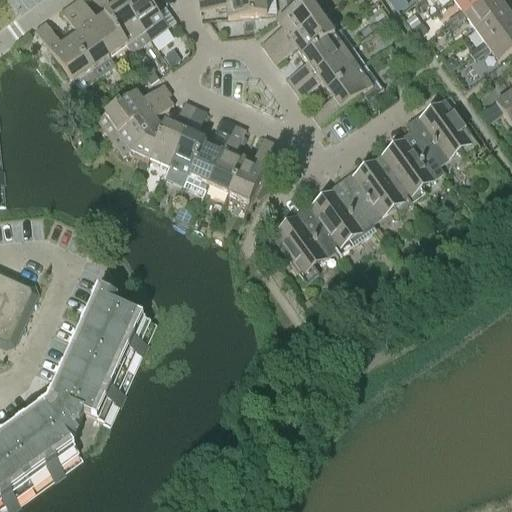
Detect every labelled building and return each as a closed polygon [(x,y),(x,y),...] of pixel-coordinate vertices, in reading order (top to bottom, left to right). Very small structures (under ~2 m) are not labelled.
[(150,44),(118,0),(103,0),(112,11),(104,17),(127,49),(133,57),(150,44)] [(118,0),(150,44),(169,31),(146,0),(118,0)] [(267,19),(264,0),(223,0),(199,2),(201,14),(226,12),(227,22),(267,19)] [(297,0),(285,0),(287,17),(298,9),(297,0)] [(402,0),(390,0),(388,2),(396,15),(407,7),(402,0)] [(456,0),(453,3),(461,14),(464,18),(489,0),(456,0)] [(454,19),(460,27),(467,22),(475,34),(506,12),(497,0),(489,0),(464,18),(461,14),(454,19)] [(81,2),(71,8),(109,61),(127,49),(104,17),(96,23),(81,2)] [(261,48),(268,58),(321,20),(308,2),(298,9),(287,17),(276,24),(283,33),(261,48)] [(77,37),(69,42),(97,82),(115,70),(109,61),(71,8),(61,15),(77,37)] [(511,20),(506,12),(475,34),(483,45),(486,49),(511,30),(511,20)] [(414,18),(406,24),(412,32),(420,26),(414,18)] [(460,27),(454,19),(446,25),(452,33),(460,27)] [(334,38),(321,20),(268,58),(275,68),(296,53),(302,61),(334,38)] [(392,22),(383,29),(387,35),(397,28),(392,22)] [(421,26),(414,31),(420,39),(427,34),(421,26)] [(79,95),(97,82),(69,42),(61,48),(46,27),(35,34),(79,95)] [(511,30),(486,49),(483,45),(476,50),(482,58),(489,53),(498,66),(511,55),(511,30)] [(340,33),(334,38),(302,61),(308,68),(287,83),(294,93),(353,51),(340,33)] [(482,58),(476,50),(469,56),(474,64),(482,58)] [(366,68),(353,51),(294,93),(301,103),(322,88),(327,96),(366,68)] [(174,54),(164,60),(171,70),(180,63),(174,54)] [(449,62),(444,66),(450,74),(458,69),(453,63),(449,62)] [(383,93),(366,68),(327,96),(333,103),(312,119),(319,129),(364,98),(368,104),(383,93)] [(152,69),(145,73),(148,78),(155,73),(152,69)] [(154,75),(146,80),(151,87),(159,82),(154,75)] [(96,123),(109,142),(167,100),(168,101),(171,99),(164,88),(142,103),(136,95),(96,123)] [(511,130),(511,95),(495,107),(511,130)] [(173,109),(168,101),(167,100),(109,142),(122,159),(130,154),(149,162),(165,126),(164,126),(162,131),(156,122),(173,109)] [(421,116),(406,126),(442,175),(442,174),(438,168),(459,152),(465,160),(479,150),(445,103),(423,119),(421,116)] [(174,130),(165,126),(149,162),(169,171),(196,112),(185,107),(174,130)] [(494,108),(482,117),(489,127),(501,118),(494,108)] [(207,117),(196,112),(169,171),(188,180),(205,144),(196,140),(207,117)] [(208,189),(235,130),(224,125),(213,148),(205,144),(188,180),(208,189)] [(419,191),(442,175),(406,126),(406,127),(411,133),(397,143),(399,146),(378,162),(411,207),(424,198),(419,191)] [(246,134),(235,130),(208,189),(228,198),(244,162),(235,158),(246,134)] [(244,162),(228,198),(249,207),(276,148),(264,142),(253,166),(244,162)] [(398,217),(411,207),(378,162),(357,178),(355,174),(340,185),(371,227),(393,210),(398,217)] [(376,233),(371,227),(340,185),(326,195),(329,198),(308,214),(305,210),(305,211),(340,259),(376,233)] [(340,259),(305,211),(291,221),(293,224),(271,240),(305,287),(319,277),(313,269),(335,253),(339,260),(340,259)] [(480,229),(476,231),(481,238),(485,235),(480,229)] [(14,351),(38,299),(34,290),(0,274),(0,351),(5,354),(14,351)] [(84,418),(103,427),(112,405),(118,408),(123,398),(117,396),(135,355),(141,357),(145,348),(139,345),(149,324),(114,308),(117,301),(103,295),(57,398),(47,394),(43,403),(35,409),(41,417),(0,446),(0,511),(6,509),(7,511),(11,511),(18,508),(14,503),(50,477),(54,482),(63,476),(59,470),(78,457),(68,443),(78,436),(75,431),(79,429),(84,418)]
